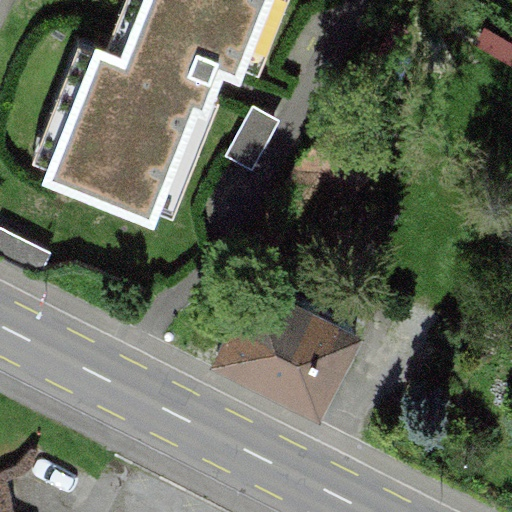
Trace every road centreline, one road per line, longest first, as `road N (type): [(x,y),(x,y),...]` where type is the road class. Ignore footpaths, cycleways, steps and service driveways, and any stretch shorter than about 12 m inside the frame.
road 1 (residential): [(122,387),(173,301),(215,263),(358,0)]
road 2 (primary): [(368,511),(122,387)]
road 3 (primary): [(122,387),(0,325)]
